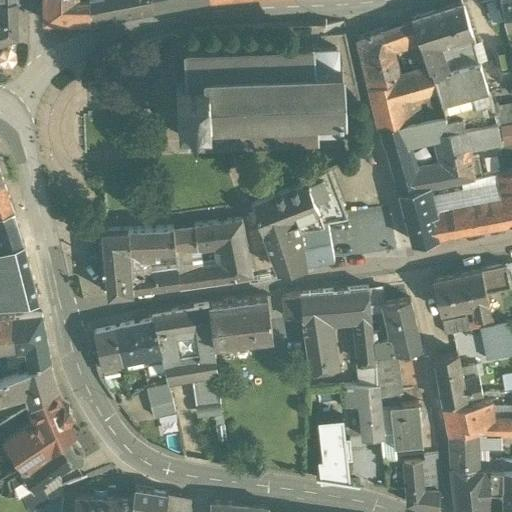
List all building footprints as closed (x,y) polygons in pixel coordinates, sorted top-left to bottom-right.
[(0,0),(0,38),(16,33),(16,0),(0,0)] [(43,0),(43,20),(88,21),(89,0),(43,0)] [(89,0),(88,21),(153,9),(150,0),(89,0)] [(150,0),(153,9),(173,4),(172,0),(150,0)] [(511,0),(500,0),(511,49),(511,0)] [(463,3),(412,20),(419,41),(428,68),(429,70),(430,69),(432,76),(448,71),(438,46),(453,41),(457,30),(470,26),(463,3)] [(412,20),(400,24),(407,44),(419,41),(412,20)] [(386,29),(357,40),(368,86),(395,78),(388,51),(385,42),(388,41),(386,29)] [(266,46),(251,47),(246,47),(231,48),(231,47),(227,48),(212,49),(212,48),(208,49),(193,50),(193,49),(185,50),(186,56),(187,71),(186,71),(187,77),(175,78),(177,111),(188,111),(188,117),(189,117),(189,132),(189,138),(197,138),(197,137),(212,137),(216,137),(216,136),(231,136),(235,136),(250,135),(251,135),(255,135),(270,134),(274,134),(289,133),(289,134),(293,133),(308,132),(308,133),(316,132),(316,130),(341,129),(340,110),(343,109),(343,105),(342,105),(341,69),(341,64),(337,64),(337,45),(312,46),(311,44),(304,44),(304,45),(289,45),(285,45),(285,46),(270,46),(266,46)] [(448,71),(432,76),(441,107),(444,115),(448,129),(464,127),(497,122),(489,96),(487,87),(479,63),(479,62),(448,71)] [(428,68),(408,74),(414,96),(436,89),(432,76),(430,69),(429,70),(428,68)] [(395,78),(368,86),(374,108),(379,129),(401,124),(401,123),(413,120),(414,122),(420,121),(418,112),(414,96),(408,74),(395,78)] [(492,86),(487,87),(489,96),(495,95),(492,86)] [(444,115),(441,107),(434,109),(436,117),(444,115)] [(427,111),(418,112),(420,121),(427,119),(427,111)] [(401,124),(379,129),(383,143),(385,143),(405,139),(434,132),(448,129),(444,115),(436,117),(427,119),(420,121),(414,122),(413,120),(401,123),(401,124)] [(464,127),(448,129),(434,132),(439,154),(468,148),(464,127)] [(405,139),(385,143),(399,191),(424,186),(446,182),(441,163),(412,170),(405,139)] [(468,148),(439,154),(441,163),(446,182),(474,176),(468,148)] [(511,168),(499,171),(501,181),(505,202),(510,224),(511,223),(511,168)] [(344,215),(330,171),(307,182),(321,219),(344,215)] [(499,171),(490,173),(492,183),(501,181),(499,171)] [(0,172),(0,200),(9,197),(0,172)] [(286,191),(252,204),(269,255),(276,269),(306,263),(298,225),(321,221),(321,219),(307,182),(286,191)] [(424,186),(399,191),(413,242),(437,238),(424,186)] [(9,197),(0,200),(0,248),(5,248),(23,243),(13,208),(9,197)] [(505,202),(451,212),(456,234),(510,224),(505,202)] [(344,215),(321,219),(321,221),(298,225),(306,263),(394,246),(387,208),(344,215)] [(240,216),(192,222),(195,245),(205,243),(207,248),(216,246),(221,260),(201,264),(205,281),(250,273),(240,216)] [(192,222),(172,225),(174,247),(195,245),(192,222)] [(172,225),(126,227),(131,290),(177,284),(175,265),(147,269),(147,258),(153,257),(152,250),(169,248),(174,247),(172,225)] [(126,227),(100,229),(106,294),(131,290),(126,227)] [(23,243),(5,248),(15,279),(0,280),(0,304),(38,300),(23,243)] [(195,245),(174,247),(174,254),(175,265),(177,284),(177,285),(205,281),(201,264),(198,265),(195,245)] [(505,263),(481,268),(486,291),(510,286),(505,263)] [(481,268),(432,279),(440,312),(471,305),(474,317),(490,314),(487,301),(489,301),(486,291),(481,268)] [(368,286),(348,288),(350,309),(350,313),(355,313),(359,359),(375,357),(375,356),(372,328),(368,286)] [(348,288),(300,293),(302,316),(307,347),(333,343),(328,311),(350,309),(348,288)] [(300,293),(285,294),(288,317),(302,316),(300,293)] [(267,295),(235,299),(223,300),(223,301),(209,303),(212,323),(212,325),(213,333),(214,339),(214,342),(259,336),(272,334),(272,332),(267,295)] [(410,298),(383,303),(392,342),(394,352),(397,352),(421,348),(410,298)] [(209,303),(153,312),(158,337),(157,337),(161,351),(160,351),(162,358),(162,359),(179,355),(174,335),(183,333),(182,328),(212,323),(209,303)] [(152,318),(133,322),(141,356),(145,355),(160,351),(161,351),(157,337),(158,337),(153,312),(151,313),(152,318)] [(41,313),(14,316),(17,350),(26,348),(29,364),(50,361),(41,313)] [(14,316),(0,317),(0,351),(17,350),(14,316)] [(445,334),(468,329),(467,323),(466,318),(443,322),(445,334)] [(492,318),(467,323),(468,329),(494,324),(492,318)] [(133,322),(114,327),(121,360),(125,359),(141,356),(133,322)] [(212,325),(205,326),(206,334),(213,333),(212,325)] [(114,327),(94,331),(101,365),(117,361),(121,360),(114,327)] [(382,327),(372,328),(375,356),(394,352),(392,342),(386,344),(382,327)] [(508,328),(490,331),(492,346),(510,342),(508,328)] [(272,334),(259,336),(262,355),(267,354),(266,349),(281,347),(280,331),(272,332),(272,334)] [(214,339),(203,340),(205,354),(214,354),(215,354),(214,342),(214,339)] [(333,343),(307,347),(309,360),(335,359),(333,343)] [(160,351),(145,355),(146,361),(162,358),(160,351)] [(179,355),(162,359),(165,370),(168,382),(193,377),(191,352),(179,355)] [(394,352),(375,356),(375,357),(377,383),(377,394),(399,391),(402,391),(397,352),(394,352)] [(462,378),(457,352),(434,356),(442,402),(483,394),(478,375),(462,378)] [(215,356),(214,354),(205,354),(203,354),(205,375),(217,373),(216,362),(215,356)] [(162,358),(146,361),(147,364),(150,374),(165,370),(162,359),(162,358)] [(48,362),(0,381),(0,402),(26,394),(30,409),(56,390),(48,362)] [(377,383),(358,384),(360,404),(364,438),(381,437),(382,436),(380,417),(379,407),(377,394),(377,383)] [(358,384),(343,384),(346,406),(360,404),(358,384)] [(56,390),(30,409),(38,420),(4,443),(24,473),(60,446),(68,441),(76,436),(68,421),(70,420),(71,414),(69,407),(63,405),(62,406),(56,390)] [(399,391),(377,394),(379,407),(390,406),(390,404),(401,403),(399,391)] [(172,399),(154,404),(157,420),(159,419),(162,437),(179,434),(175,411),(172,399)] [(490,400),(443,407),(449,434),(477,433),(477,432),(491,432),(490,417),(490,400)] [(401,403),(390,404),(390,406),(391,416),(392,428),(397,427),(399,443),(394,443),(394,445),(395,445),(422,442),(418,401),(401,403)] [(390,406),(379,407),(380,417),(391,416),(390,406)] [(391,416),(380,417),(382,436),(381,437),(383,458),(396,457),(395,445),(394,445),(394,443),(399,443),(397,427),(392,428),(391,416)] [(511,416),(490,417),(491,432),(491,433),(503,433),(507,433),(511,433),(511,416)] [(350,482),(343,417),(318,420),(324,478),(350,482)] [(477,433),(449,434),(450,467),(478,468),(478,466),(477,433)] [(503,433),(491,433),(491,441),(502,441),(502,438),(503,433)] [(78,464),(83,461),(84,457),(81,453),(76,451),(68,441),(60,446),(74,467),(78,464)] [(60,446),(24,473),(22,475),(33,492),(42,487),(42,488),(48,485),(45,481),(52,476),(55,479),(74,467),(60,446)] [(424,459),(403,461),(404,474),(421,473),(421,466),(425,466),(424,459)] [(478,468),(450,467),(455,511),(501,511),(502,511),(497,511),(488,511),(488,489),(490,490),(490,467),(478,466),(478,468)] [(503,469),(490,467),(490,490),(502,491),(503,470),(503,469)] [(511,511),(511,469),(503,470),(502,491),(502,511),(501,511),(511,511)] [(421,473),(404,474),(407,503),(407,504),(439,510),(439,509),(439,490),(423,490),(421,473)] [(33,492),(23,497),(27,505),(46,495),(42,488),(42,487),(33,492)] [(164,511),(167,494),(135,489),(133,500),(131,511),(164,511)] [(191,511),(191,498),(167,494),(164,511),(191,511)] [(46,495),(27,505),(31,511),(34,511),(40,509),(50,503),(46,495)] [(50,503),(40,509),(39,511),(60,511),(63,497),(50,503)] [(122,499),(76,497),(74,511),(131,511),(133,500),(122,499)] [(237,504),(210,502),(210,511),(267,511),(268,507),(237,504)]
